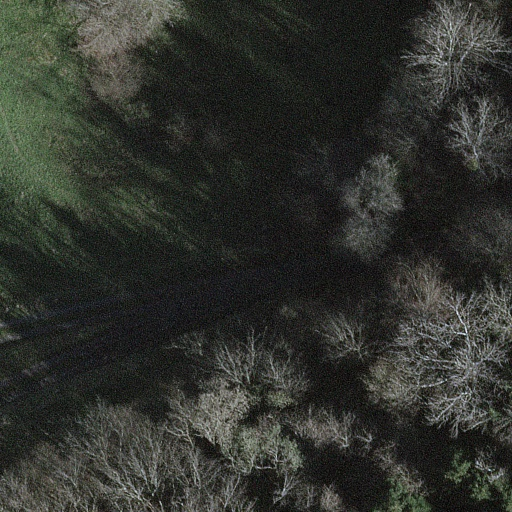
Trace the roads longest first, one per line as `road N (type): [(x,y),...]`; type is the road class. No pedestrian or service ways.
road 1 (track): [(322,265),(245,277),(0,385)]
road 2 (track): [(0,325),(245,277)]
road 3 (track): [(511,222),(322,265)]
